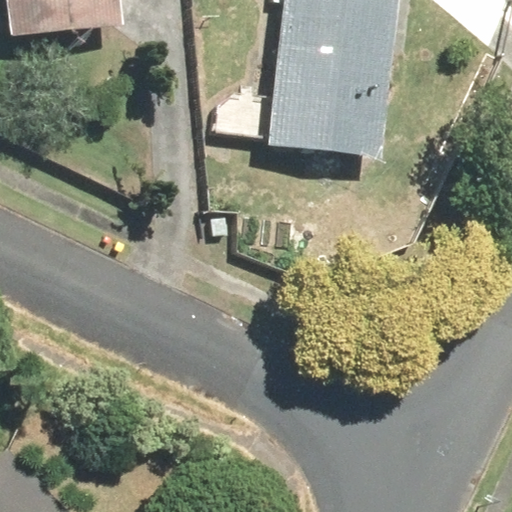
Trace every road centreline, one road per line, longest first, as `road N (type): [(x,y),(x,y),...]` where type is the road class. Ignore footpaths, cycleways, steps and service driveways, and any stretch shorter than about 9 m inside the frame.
road 1 (residential): [(0,253),(429,459)]
road 2 (residential): [(511,282),(429,459)]
